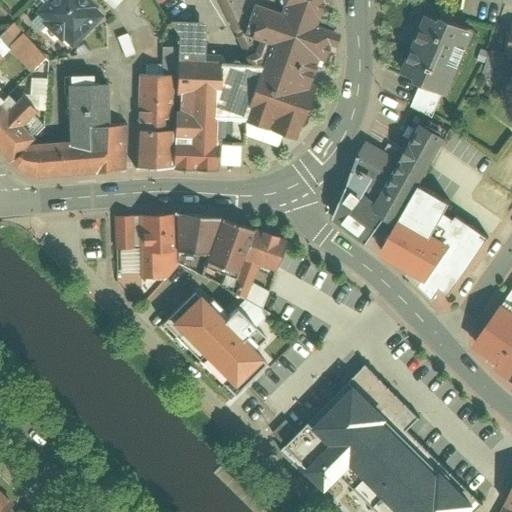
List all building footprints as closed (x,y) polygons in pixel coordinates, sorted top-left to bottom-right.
[(99,17),(90,8),(91,7),(84,0),(51,0),(31,21),(41,32),(49,25),(61,37),(63,35),(72,43),(76,40),(78,42),(97,23),(95,21),(99,17)] [(102,0),(114,10),(122,0),(102,0)] [(281,0),(279,9),(253,0),(250,0),(240,32),(263,40),(241,103),(248,105),(242,123),(296,142),(315,86),(309,83),(329,26),(315,21),(322,0),(281,0)] [(470,33),(422,13),(397,71),(418,80),(439,88),(445,91),(470,33)] [(207,22),(176,21),(174,78),(171,167),(215,168),(218,59),(206,59),(207,22)] [(497,52),(486,50),(483,77),(494,78),(497,52)] [(107,158),(107,115),(91,115),(92,72),(53,72),(53,131),(13,132),(0,146),(0,150),(16,168),(107,158)] [(44,92),(45,77),(29,77),(29,92),(44,92)] [(174,78),(136,77),(133,166),(171,167),(174,78)] [(439,88),(418,80),(408,104),(429,112),(439,88)] [(0,98),(0,146),(13,132),(19,125),(35,111),(18,93),(6,104),(0,98)] [(396,158),(363,141),(332,218),(364,242),(383,216),(395,222),(444,137),(416,121),(396,158)] [(419,191),(399,227),(431,244),(447,216),(451,209),(419,191)] [(157,204),(122,205),(124,266),(145,266),(158,252),(158,241),(157,204)] [(203,208),(157,204),(158,241),(191,244),(203,208)] [(114,206),(96,207),(98,238),(115,237),(114,206)] [(237,219),(203,208),(191,244),(189,250),(223,261),(237,219)] [(439,248),(421,282),(418,287),(434,303),(442,291),(448,297),(489,240),(447,216),(431,244),(439,248)] [(269,230),(237,219),(223,261),(217,277),(230,285),(235,273),(242,253),(258,259),(269,230)] [(431,244),(399,227),(381,260),(421,282),(439,248),(431,244)] [(176,261),(158,252),(145,266),(143,268),(160,282),(176,261)] [(511,257),(458,334),(504,377),(511,362),(511,257)] [(250,280),(235,273),(230,285),(245,294),(250,280)] [(210,317),(186,293),(156,322),(219,387),(249,357),(230,338),(240,328),(220,307),(210,317)] [(413,418),(359,367),(277,448),(343,511),(462,511),(473,501),(400,433),(413,418)] [(511,490),(503,507),(511,511),(511,490)] [(0,511),(4,511),(12,506),(0,493),(0,511)]
